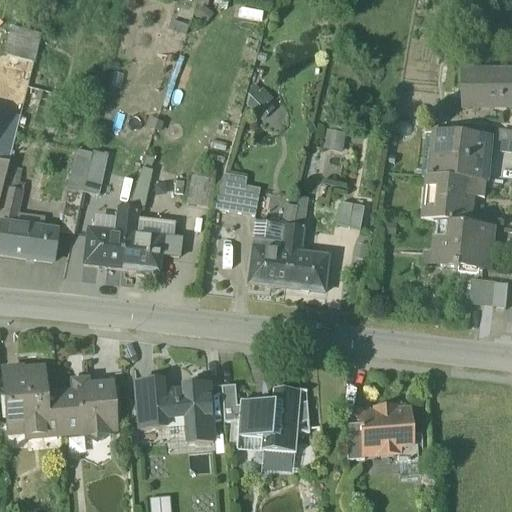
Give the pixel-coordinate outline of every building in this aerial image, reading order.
[(202,7),(192,17),(202,27),(212,17),(202,7)] [(40,36),(9,29),(2,57),(33,65),(40,36)] [(511,72),(462,74),(462,109),(511,108),(511,72)] [(249,82),(243,104),(260,121),(272,109),(267,104),(272,100),(261,89),(259,92),(249,82)] [(19,119),(0,115),(0,163),(8,165),(19,119)] [(326,131),(322,149),(341,153),(345,135),(326,131)] [(436,156),(434,179),(485,184),(490,141),(434,135),(432,155),(436,156)] [(74,235),(82,199),(92,156),(76,153),(58,232),(74,235)] [(104,159),(92,156),(82,199),(95,202),(104,159)] [(141,170),(128,210),(138,212),(143,212),(151,172),(141,170)] [(188,204),(209,207),(213,177),(192,174),(188,204)] [(221,185),(242,189),(245,182),(223,178),(221,185)] [(421,222),(432,223),(434,206),(428,206),(431,179),(426,178),(421,222)] [(484,201),(485,184),(434,179),(431,179),(428,206),(434,206),(432,223),(442,224),(469,227),(472,199),(484,201)] [(0,225),(15,227),(22,185),(4,181),(2,189),(5,190),(0,212),(0,226),(0,225)] [(213,210),(254,217),(258,192),(242,189),(221,185),(220,185),(220,186),(213,210)] [(299,199),(292,229),(303,230),(307,200),(299,199)] [(336,228),(348,230),(352,208),(341,205),(336,228)] [(282,228),(292,229),(296,209),(286,207),(282,227),(282,228)] [(364,210),(352,208),(348,230),(360,232),(364,210)] [(116,222),(126,223),(128,210),(117,209),(116,219),(116,222)] [(138,212),(128,210),(126,223),(137,224),(137,220),(138,212)] [(116,222),(116,219),(93,216),(92,231),(114,234),(116,222)] [(137,224),(135,236),(163,239),(172,240),(174,224),(137,220),(137,224)] [(114,234),(125,235),(126,223),(116,222),(114,234)] [(137,224),(126,223),(125,235),(135,236),(137,224)] [(254,224),(252,242),(272,244),(273,237),(269,236),(270,226),(254,224)] [(435,239),(433,257),(433,268),(442,268),(483,273),(485,249),(491,250),(493,229),(469,227),(442,224),(440,239),(435,239)] [(0,226),(0,256),(9,258),(11,242),(29,244),(31,229),(15,227),(0,225),(0,226)] [(282,227),(270,226),(269,236),(273,237),(272,244),(271,252),(279,252),(282,228),(282,227)] [(282,228),(279,252),(289,254),(291,242),(292,229),(282,228)] [(55,232),(31,229),(29,244),(11,242),(9,258),(51,263),(55,232)] [(292,229),(291,242),(301,243),(303,230),(292,229)] [(82,267),(121,271),(125,235),(114,234),(92,231),(87,231),(82,267)] [(135,236),(125,235),(121,271),(159,276),(161,258),(163,239),(135,236)] [(172,240),(163,239),(161,258),(176,260),(178,241),(172,240)] [(252,242),(251,249),(271,252),(272,244),(252,242)] [(300,255),(301,243),(291,242),(289,254),(300,255)] [(368,248),(357,245),(353,258),(365,261),(368,248)] [(247,286),(285,290),(289,254),(279,252),(271,252),(251,249),(247,286)] [(300,255),(289,254),(285,290),(323,295),(328,258),(300,255)] [(442,270),(442,268),(433,268),(433,257),(424,256),(423,269),(442,270)] [(469,307),(481,308),(483,285),(472,283),(469,307)] [(481,308),(493,310),(495,286),(483,285),(481,308)] [(507,287),(495,286),(493,310),(505,311),(507,287)] [(42,439),(61,437),(57,397),(43,398),(41,374),(39,373),(21,374),(21,371),(2,373),(6,425),(7,425),(8,435),(26,433),(26,437),(41,436),(42,439)] [(71,396),(57,397),(61,437),(81,436),(81,438),(85,437),(96,443),(105,436),(109,436),(109,433),(114,433),(110,387),(87,389),(87,383),(70,384),(71,396)] [(207,386),(190,388),(191,394),(181,394),(161,396),(160,383),(134,385),(138,433),(164,431),(164,422),(184,420),(186,447),(212,445),(207,386)] [(220,390),(222,410),(236,409),(234,389),(220,390)] [(259,454),(294,457),(296,435),(308,435),(306,404),(298,407),(299,394),(272,392),(270,408),(261,408),(258,399),(249,402),(250,405),(239,404),(239,409),(237,424),(236,440),(260,442),(259,454)] [(222,410),(223,426),(237,424),(239,409),(236,409),(222,410)] [(396,455),(397,465),(417,463),(416,446),(411,446),(408,413),(393,414),(375,416),(367,416),(367,413),(355,414),(356,421),(359,424),(359,427),(361,452),(362,452),(376,451),(376,457),(396,455)] [(343,428),(346,464),(363,462),(362,452),(361,452),(359,427),(343,428)] [(235,452),(259,454),(260,442),(236,440),(235,452)] [(292,477),(294,457),(259,454),(257,474),(292,477)] [(149,500),(148,511),(168,511),(168,500),(149,500)]
